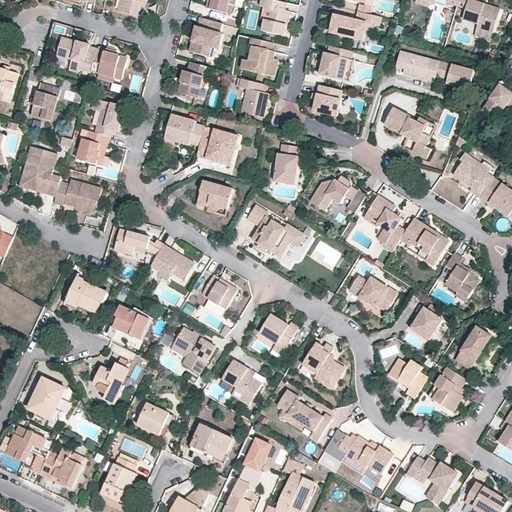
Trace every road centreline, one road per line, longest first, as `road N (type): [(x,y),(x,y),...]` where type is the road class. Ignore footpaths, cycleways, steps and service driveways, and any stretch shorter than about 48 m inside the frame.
road 1 (residential): [(169,44),(134,162),(139,193),(162,216),(349,329),(365,357),(374,407),(389,425),(456,432)]
road 2 (residential): [(511,253),(372,162),(359,142),(294,115),(290,94),(311,0)]
road 3 (residential): [(0,27),(40,10),(169,44)]
